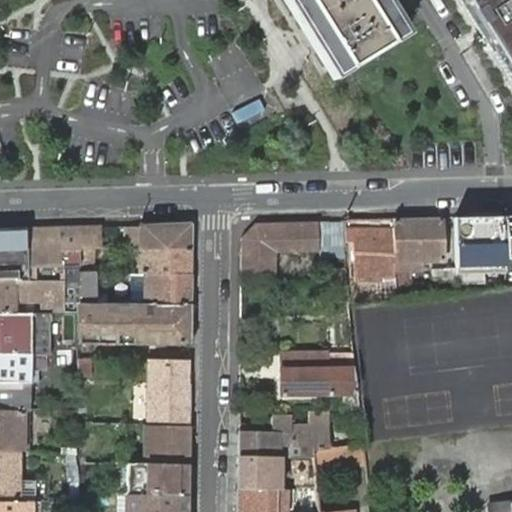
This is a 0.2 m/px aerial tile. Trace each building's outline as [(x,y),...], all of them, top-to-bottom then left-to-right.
[(385,0),(283,0),(332,79),(406,34),(385,0)] [(511,0),(459,0),(511,85),(511,0)] [(465,105),(453,105),(454,134),(466,133),(465,105)] [(511,257),(511,216),(503,217),(504,258),(511,257)] [(503,217),(453,218),(455,269),(504,266),(504,258),(503,217)] [(395,271),(408,271),(422,271),(422,260),(442,260),(441,218),(393,220),(395,261),(395,271)] [(354,243),(356,278),(355,278),(346,279),(347,288),(348,304),(375,301),(396,300),(395,289),(395,271),(395,261),(393,220),(384,220),(344,222),(345,243),(354,243)] [(344,222),(319,223),(320,251),(320,256),(345,255),(345,243),(344,222)] [(242,238),(241,277),(277,276),(277,253),(320,251),(319,223),(256,224),(242,238)] [(141,249),(191,249),(191,224),(142,226),(127,226),(126,249),(141,249)] [(99,227),(80,228),(80,248),(91,248),(98,248),(99,227)] [(26,230),(28,281),(63,280),(62,300),(77,300),(78,300),(79,280),(79,273),(80,248),(80,228),(26,230)] [(0,280),(28,281),(26,230),(0,230),(0,280)] [(354,243),(345,243),(345,255),(346,277),(346,279),(355,278),(354,243)] [(91,248),(80,248),(79,273),(89,273),(91,273),(91,248)] [(147,274),(190,275),(191,249),(141,249),(140,274),(147,274)] [(504,266),(455,269),(456,284),(483,282),(482,274),(505,273),(504,266)] [(432,270),(433,295),(435,295),(449,294),(456,293),(456,284),(456,281),(455,269),(432,270)] [(395,289),(396,300),(409,298),(408,271),(395,271),(395,289)] [(89,273),(79,273),(79,280),(78,300),(77,300),(77,305),(91,305),(90,299),(94,299),(94,298),(93,273),(91,273),(89,273)] [(147,305),(190,305),(190,275),(147,274),(147,282),(137,282),(137,305),(147,305)] [(346,277),(332,278),(332,288),(347,288),(346,279),(346,277)] [(28,281),(0,280),(0,313),(12,313),(13,300),(51,300),(51,312),(62,312),(62,300),(63,280),(28,281)] [(91,305),(77,305),(77,311),(77,343),(189,344),(190,305),(147,305),(137,305),(107,305),(102,305),(91,305)] [(0,314),(0,355),(31,355),(41,355),(41,314),(0,314)] [(350,394),(350,410),(358,410),(356,392),(354,392),(353,380),(351,370),(327,370),(326,354),(280,354),(280,371),(281,395),(350,394)] [(31,355),(0,355),(0,383),(26,383),(31,383),(31,355)] [(91,377),(91,359),(78,359),(78,376),(91,377)] [(146,370),(146,383),(182,384),(182,370),(146,370)] [(0,410),(23,411),(29,411),(30,412),(31,383),(26,383),(0,383),(0,410)] [(145,412),(145,425),(188,425),(189,384),(182,384),(146,383),(145,397),(136,396),(136,412),(145,412)] [(0,451),(21,452),(29,453),(29,433),(29,411),(23,411),(0,410),(0,451)] [(251,432),(238,432),(238,457),(281,457),(312,456),(312,450),(329,448),(329,427),(329,410),(311,411),(311,427),(291,428),(292,418),(272,417),(272,419),(264,419),(264,427),(250,426),(251,432)] [(188,425),(145,425),(145,465),(162,465),(181,466),(187,465),(188,425)] [(362,445),(360,428),(348,428),(349,446),(362,445)] [(329,448),(312,450),(312,456),(314,469),(364,464),(362,445),(349,446),(329,448)] [(21,452),(0,451),(0,501),(20,502),(35,502),(35,481),(21,481),(21,461),(41,463),(42,453),(29,453),(21,452)] [(280,489),(280,481),(281,457),(238,457),(237,489),(280,489)] [(145,465),(135,464),(135,479),(126,479),(126,494),(131,494),(187,495),(187,465),(181,466),(162,465),(145,465)] [(280,489),(237,489),(237,511),(294,511),(295,489),(280,489)] [(134,511),(186,511),(187,495),(131,494),(130,503),(135,503),(134,511)] [(20,502),(0,501),(0,511),(39,511),(39,501),(35,502),(20,502)] [(511,511),(511,502),(490,505),(490,511),(511,511)]
